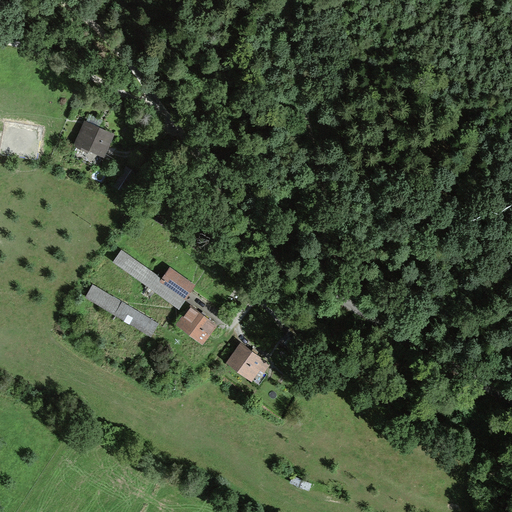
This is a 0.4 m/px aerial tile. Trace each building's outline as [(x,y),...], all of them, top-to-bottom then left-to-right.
[(108,131),(86,125),(79,147),(101,154),(108,131)] [(133,171),(125,167),(116,182),(124,187),(133,171)] [(178,306),(193,284),(169,267),(161,279),(119,249),(112,260),(178,306)] [(82,296),(147,335),(153,324),(89,285),(82,296)] [(189,306),(177,323),(202,340),(214,323),(189,306)] [(291,324),(280,341),(297,353),(309,336),(291,324)] [(240,343),(227,362),(250,378),(263,359),(240,343)] [(300,368),(293,360),(289,364),(296,372),(300,368)]
